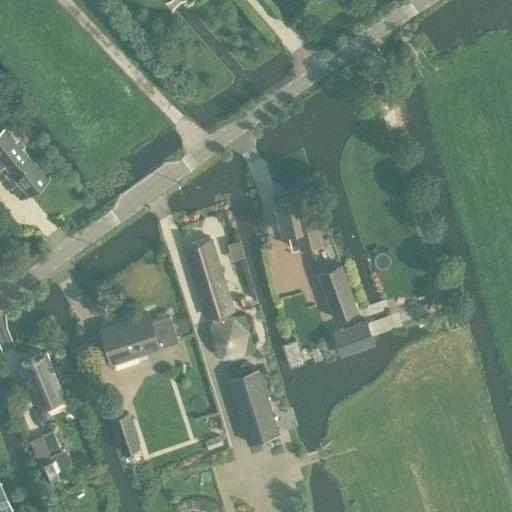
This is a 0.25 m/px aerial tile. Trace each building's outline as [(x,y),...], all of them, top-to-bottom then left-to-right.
[(5,127),(0,130),(0,167),(4,164),(30,194),(48,179),(5,127)] [(283,234),(288,232),(292,247),(323,239),(315,209),(306,211),(301,191),(274,198),(283,234)] [(211,236),(184,244),(206,316),(233,308),(211,236)] [(358,308),(341,262),(318,271),(335,317),(358,308)] [(112,361),(160,346),(179,339),(170,312),(151,319),(148,311),(101,327),(112,361)] [(232,312),(211,317),(212,339),(221,359),(244,352),(249,329),(232,312)] [(365,317),(330,330),(332,334),(338,351),(370,338),(373,337),(365,317)] [(39,405),(65,394),(47,351),(21,362),(39,405)] [(253,358),(226,366),(231,383),(258,375),(271,371),(266,354),(253,358)] [(264,394),(259,379),(233,386),(238,402),(264,394)] [(244,422),(272,413),(266,396),(239,405),(244,422)] [(140,446),(128,410),(110,416),(122,452),(140,446)] [(286,413),(247,428),(253,444),(292,430),(286,413)] [(51,458),(40,463),(46,479),(66,470),(71,460),(66,447),(62,449),(53,429),(41,434),(51,458)] [(0,511),(9,511),(14,510),(0,480),(0,511)]
